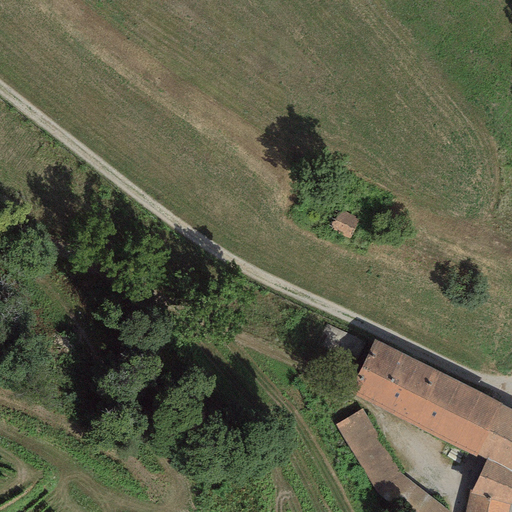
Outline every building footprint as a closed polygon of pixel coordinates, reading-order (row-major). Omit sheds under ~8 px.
[(357,221),(338,211),(328,230),(348,240),(357,221)] [(501,403),(373,340),(355,377),(347,394),(474,457),(476,453),(500,405),(501,403)] [(511,410),(500,405),(476,453),(485,460),(511,473),(511,410)] [(359,410),(335,425),(367,483),(400,511),(446,511),(400,473),(359,410)] [(511,505),(511,473),(485,460),(471,490),(469,490),(464,511),(507,511),(509,505),(511,505)]
